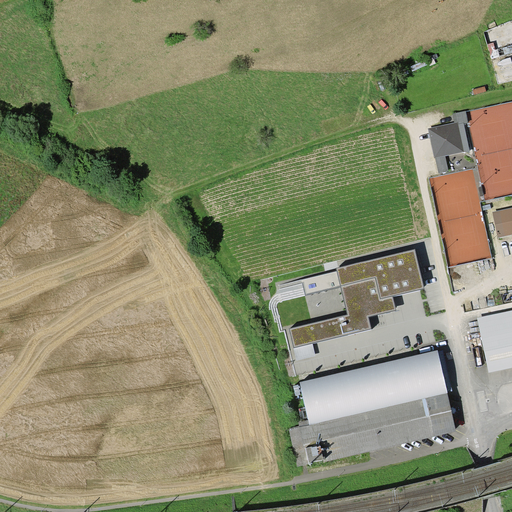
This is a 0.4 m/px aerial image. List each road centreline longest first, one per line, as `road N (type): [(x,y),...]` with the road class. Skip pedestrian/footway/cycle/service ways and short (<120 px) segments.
road 1 (track): [(195,188),(391,120),(413,123),(455,335)]
road 2 (track): [(478,436),(282,484)]
